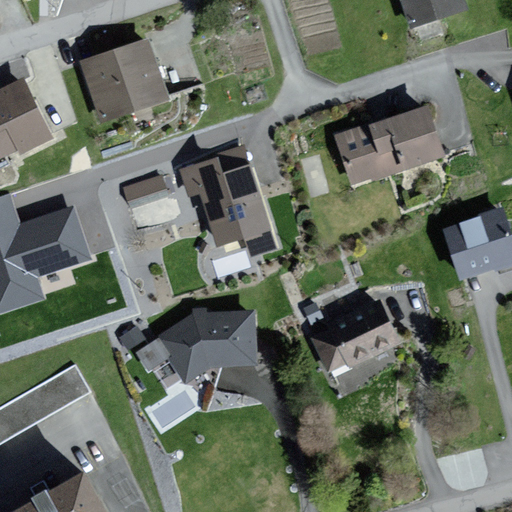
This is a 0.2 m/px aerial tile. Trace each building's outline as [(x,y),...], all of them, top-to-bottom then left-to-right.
[(465,11),(461,0),(402,0),(408,21),(421,17),(423,24),(465,11)] [(164,99),(145,42),(82,63),(102,120),(164,99)] [(48,137),(21,81),(0,90),(0,154),(16,146),(19,151),(48,137)] [(441,153),(426,109),(364,130),(362,125),(334,134),(351,184),(441,153)] [(247,149),(243,150),(215,158),(216,163),(183,172),(191,199),(205,195),(219,246),(246,239),(251,258),(275,251),(248,152),(247,149)] [(124,178),(133,220),(175,211),(165,169),(124,178)] [(8,198),(0,200),(0,307),(39,296),(32,275),(87,258),(71,208),(16,225),(8,198)] [(511,259),(511,257),(499,214),(444,230),(458,276),(511,259)] [(399,342),(381,303),(331,327),(334,332),(315,341),(329,370),(349,361),(351,364),(399,342)] [(198,316),(164,336),(187,376),(206,364),(250,364),(249,315),(198,316)] [(0,445),(90,393),(75,368),(0,411),(0,445)] [(92,511),(73,478),(44,495),(13,511),(92,511)]
